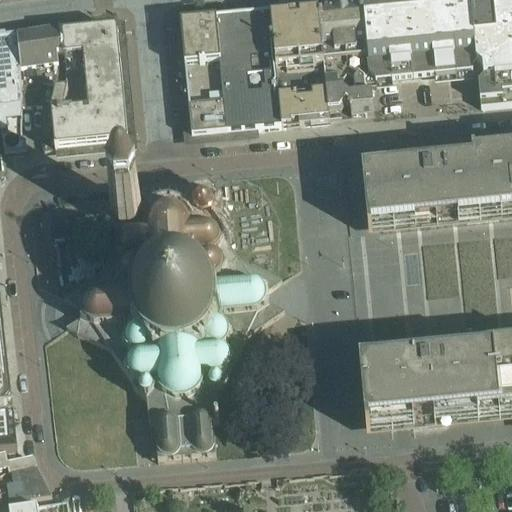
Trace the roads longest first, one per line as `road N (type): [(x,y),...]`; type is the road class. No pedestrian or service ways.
road 1 (residential): [(333,467),(83,488),(46,478),(14,206),(19,193),(52,176),(161,166)]
road 2 (residential): [(161,166),(511,133)]
road 3 (residential): [(161,166),(144,0)]
